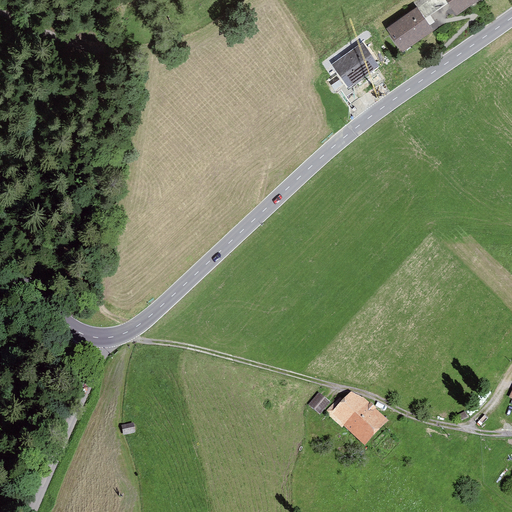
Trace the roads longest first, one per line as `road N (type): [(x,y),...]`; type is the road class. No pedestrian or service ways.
road 1 (tertiary): [(511,17),(343,137),(126,332),(86,336),(0,266)]
road 2 (track): [(132,338),(364,393),(427,421),(511,434)]
